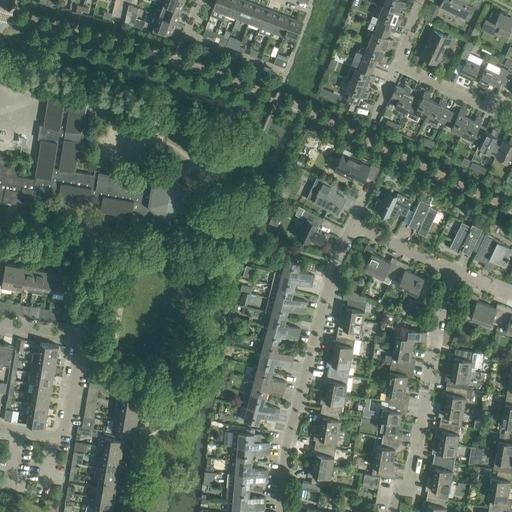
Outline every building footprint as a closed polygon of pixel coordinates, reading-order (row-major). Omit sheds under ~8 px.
[(180,10),(184,0),(165,0),(164,3),(180,10)] [(225,12),(229,0),(216,0),(213,8),(225,12)] [(237,17),(243,0),(242,0),(229,0),(225,12),(237,17)] [(249,21),(255,5),(243,0),(237,17),(249,21)] [(402,0),(384,0),(383,5),(399,12),(401,7),(405,8),(408,2),(402,0)] [(442,0),(439,6),(449,11),(468,20),(472,13),(476,4),(475,4),(475,5),(467,2),(468,0),(442,0)] [(176,22),(180,10),(164,3),(159,15),(176,22)] [(139,12),(131,11),(133,5),(129,4),(128,10),(125,23),(135,26),(139,12)] [(261,26),(267,9),(255,5),(249,21),(261,26)] [(397,17),(399,12),(383,5),(378,17),(373,15),(370,22),(377,25),(390,30),(393,23),(399,25),(401,19),(397,17)] [(273,30),(279,14),(267,9),(261,26),(259,31),(271,36),(273,30)] [(486,17),(482,26),(481,28),(495,35),(498,30),(508,35),(511,29),(511,16),(500,11),(498,14),(492,11),(488,18),(486,17)] [(285,35),(291,18),(279,14),(273,30),(285,35)] [(171,33),(176,22),(159,15),(155,27),(154,26),(152,31),(164,35),(166,31),(171,33)] [(296,39),(303,23),(291,18),(285,35),(296,39)] [(388,37),(390,30),(377,25),(375,32),(373,31),(368,43),(385,49),(387,44),(391,45),(394,39),(388,37)] [(218,32),(206,28),(202,36),(214,41),(218,32)] [(433,29),(421,55),(437,63),(446,45),(448,46),(452,38),(433,29)] [(230,36),(226,45),(234,48),(238,39),(230,36)] [(383,54),(385,49),(368,43),(366,48),(363,47),(360,48),(358,51),(356,51),(353,59),(361,62),(361,61),(374,66),(377,59),(385,62),(387,56),(383,54)] [(473,80),(477,71),(480,65),(467,58),(470,52),(463,48),(457,61),(462,63),(463,61),(465,62),(459,73),(473,80)] [(288,60),(282,58),(277,56),(274,63),(285,68),(288,60)] [(371,74),(374,66),(361,61),(361,62),(353,59),(350,66),(346,77),(350,79),(367,85),(369,80),(373,81),(375,75),(371,74)] [(482,73),(478,82),(492,89),(497,78),(502,81),(506,72),(508,69),(502,66),(498,73),(485,67),(482,73)] [(365,90),(367,85),(350,79),(346,90),(348,91),(345,98),(347,99),(344,106),(351,109),(354,110),(356,103),(358,103),(361,96),(367,98),(369,92),(365,90)] [(407,110),(413,98),(414,96),(409,93),(411,89),(405,86),(402,92),(395,89),(389,101),(396,104),(395,106),(406,111),(407,110)] [(329,91),(323,89),(320,95),(326,98),(329,91)] [(426,116),(433,101),(428,98),(430,94),(424,91),(420,101),(413,98),(407,110),(409,112),(407,115),(417,120),(421,114),(426,116)] [(36,184),(34,197),(51,200),(52,194),(59,195),(59,197),(90,202),(90,200),(102,202),(101,210),(131,215),(133,200),(141,201),(144,184),(132,182),(132,177),(98,172),(98,175),(75,171),(80,140),(81,132),(85,111),(86,101),(49,95),(44,124),(40,123),(39,134),(46,135),(45,139),(42,138),(35,179),(39,179),(38,184),(36,184)] [(438,103),(433,101),(426,116),(437,122),(438,120),(445,123),(450,111),(444,108),(446,102),(440,99),(438,103)] [(462,134),(469,118),(465,116),(467,111),(460,109),(458,114),(450,111),(445,123),(452,126),(451,128),(462,134)] [(474,120),(469,118),(462,134),(472,139),(471,141),(479,144),(486,130),(487,127),(480,124),(483,119),(476,116),(474,120)] [(392,121),(389,127),(396,130),(399,125),(392,121)] [(491,132),(486,130),(479,144),(478,146),(489,151),(488,153),(495,156),(496,154),(503,140),(496,137),(499,131),(493,128),(491,132)] [(504,139),(503,140),(496,154),(507,160),(508,158),(511,160),(511,137),(509,141),(504,139)] [(428,138),(425,144),(432,147),(435,141),(428,138)] [(34,201),(34,197),(36,184),(38,184),(39,179),(35,179),(16,175),(18,167),(4,165),(5,156),(0,155),(0,153),(0,152),(0,199),(16,202),(17,198),(34,201)] [(343,153),(334,170),(353,179),(354,176),(363,181),(366,176),(374,180),(380,168),(372,164),(371,166),(343,153)] [(464,157),(462,162),(468,165),(471,160),(464,157)] [(480,165),(477,170),(485,174),(487,168),(480,165)] [(154,230),(165,219),(185,211),(188,190),(171,177),(151,184),(144,183),(144,184),(141,201),(133,200),(131,215),(129,228),(137,229),(138,227),(154,230)] [(337,186),(328,182),(324,180),(314,201),(337,213),(345,197),(334,192),(337,186)] [(406,216),(413,199),(398,192),(396,196),(385,190),(381,200),(378,199),(374,207),(377,209),(376,211),(391,218),(392,216),(396,218),(399,213),(406,216)] [(426,235),(438,210),(429,205),(430,202),(421,198),(408,223),(419,229),(418,232),(426,235)] [(285,206),(277,203),(270,222),(277,225),(285,206)] [(324,218),(315,213),(305,208),(301,216),(306,219),(297,237),(309,242),(311,239),(322,244),(326,235),(315,230),(318,224),(320,225),(324,218)] [(459,248),(470,253),(482,227),(472,223),(471,225),(462,221),(450,247),(457,250),(459,248)] [(474,257),(486,263),(488,258),(502,264),(503,264),(504,264),(505,263),(506,260),(507,260),(509,258),(508,257),(511,248),(511,247),(498,241),(499,239),(486,233),(474,257)] [(374,273),(382,257),(373,253),(375,248),(366,244),(358,261),(366,264),(364,269),(374,273)] [(257,246),(255,253),(271,257),(272,250),(257,246)] [(392,278),(400,260),(392,256),(390,261),(382,257),(374,273),(390,281),(392,278)] [(280,257),(276,271),(282,272),(282,273),(313,281),(315,275),(302,271),(304,264),(280,257)] [(407,289),(415,273),(406,269),(408,264),(400,260),(392,278),(399,281),(397,285),(407,289)] [(13,289),(17,265),(6,263),(4,273),(2,285),(2,287),(13,289)] [(255,267),(247,264),(243,275),(251,278),(255,267)] [(24,285),(27,267),(17,265),(13,289),(22,291),(23,285),(24,285)] [(34,287),(37,268),(27,267),(24,285),(30,286),(29,291),(33,292),(34,287)] [(43,288),(46,270),(37,268),(34,287),(33,292),(43,293),(43,288)] [(53,290),(57,272),(46,270),(43,288),(53,290)] [(311,286),(313,281),(282,273),(282,272),(276,271),(275,271),(272,284),(293,290),(295,282),(311,286)] [(73,274),(57,272),(53,290),(64,292),(63,297),(69,298),(73,274)] [(426,293),(434,277),(426,272),(424,277),(415,273),(407,289),(417,294),(419,290),(426,293)] [(242,284),(240,290),(251,293),(253,287),(242,284)] [(292,297),(293,290),(272,284),(268,298),(271,298),(275,299),(306,308),(308,301),(292,297)] [(363,321),(366,302),(367,297),(350,289),(349,292),(344,292),(343,298),(348,299),(347,304),(342,303),(341,309),(346,310),(345,317),(363,321)] [(481,321),(487,304),(478,301),(479,296),(471,292),(464,310),(472,313),(470,317),(481,321)] [(305,313),(306,308),(275,299),(271,298),(269,300),(266,309),(268,312),(287,317),(289,309),(305,313)] [(0,311),(9,313),(10,302),(0,300),(0,311)] [(19,314),(20,304),(10,302),(9,313),(19,314)] [(496,307),(487,304),(481,321),(491,325),(492,320),(500,323),(506,306),(498,302),(496,307)] [(29,316),(30,306),(20,304),(19,314),(29,316)] [(39,317),(40,307),(30,306),(29,316),(39,317)] [(511,307),(506,306),(500,323),(507,326),(506,330),(511,332),(511,307)] [(48,319),(50,309),(40,307),(39,317),(48,319)] [(61,311),(56,310),(50,309),(48,319),(59,321),(61,311)] [(285,324),(287,317),(268,312),(265,325),(299,334),(301,328),(285,324)] [(363,321),(345,317),(344,325),(339,324),(338,329),(342,330),(342,335),(337,334),(337,336),(361,340),(360,339),(363,321)] [(299,334),(265,325),(264,325),(260,338),(265,339),(280,343),(282,336),(298,340),(299,334)] [(419,340),(421,330),(402,327),(401,335),(396,334),(394,346),(412,349),(414,339),(419,340)] [(359,354),(361,340),(337,336),(336,340),(331,339),(330,345),(335,345),(334,353),(352,356),(357,357),(357,353),(359,354)] [(23,350),(25,339),(18,338),(16,349),(23,350)] [(278,351),(280,343),(265,339),(261,353),(292,361),(294,355),(278,351)] [(57,355),(59,345),(41,342),(39,352),(57,355)] [(13,346),(2,344),(0,358),(0,362),(0,363),(0,368),(3,369),(4,363),(10,364),(12,356),(13,346)] [(411,358),(412,349),(394,346),(392,356),(397,357),(396,364),(414,367),(416,359),(411,358)] [(480,352),(474,351),(456,348),(455,354),(450,353),(449,358),(454,359),(453,366),(470,369),(471,366),(476,367),(477,367),(480,352)] [(57,355),(39,352),(34,351),(32,362),(37,362),(56,365),(57,355)] [(291,367),(292,361),(261,353),(258,366),(273,370),(275,363),(291,367)] [(352,356),(334,353),(332,360),(327,360),(326,365),(332,366),(331,371),(328,371),(328,372),(331,372),(348,375),(352,356)] [(54,376),(56,365),(37,362),(37,363),(32,362),(31,372),(54,376)] [(413,376),(414,367),(396,364),(396,365),(391,364),(388,382),(406,385),(408,375),(413,376)] [(271,377),(273,370),(258,366),(255,365),(251,379),(285,388),(287,381),(271,377)] [(470,369),(453,366),(451,374),(446,373),(445,379),(450,380),(450,385),(467,388),(470,369)] [(52,386),(54,376),(31,372),(29,382),(52,386)] [(345,393),(348,375),(331,372),(330,377),(325,376),(324,382),(328,382),(327,390),(345,393)] [(284,393),(285,388),(251,379),(248,392),(251,393),(266,396),(268,389),(284,393)] [(406,385),(388,382),(381,381),(381,385),(387,386),(386,392),(391,393),(389,400),(385,400),(408,404),(410,395),(405,394),(406,385)] [(50,396),(52,386),(29,382),(34,383),(32,393),(50,396)] [(447,396),(446,403),(464,406),(467,388),(450,385),(447,384),(447,385),(449,386),(449,390),(443,389),(442,395),(447,396)] [(345,393),(327,390),(326,397),(321,397),(320,402),(325,403),(325,408),(322,407),(322,408),(342,412),(345,393)] [(124,391),(122,401),(140,404),(142,394),(124,391)] [(49,406),(50,396),(32,393),(31,403),(49,406)] [(264,404),(266,396),(251,393),(247,406),(279,414),(280,408),(264,404)] [(511,395),(506,395),(505,403),(503,413),(511,414),(511,395)] [(407,413),(408,404),(385,400),(383,408),(382,418),(400,422),(401,412),(407,413)] [(139,414),(140,404),(122,401),(117,401),(115,410),(139,414)] [(49,406),(31,403),(25,402),(23,412),(29,413),(47,416),(49,406)] [(464,406),(446,403),(445,411),(440,410),(439,416),(444,417),(443,421),(461,424),(464,406)] [(277,420),(279,414),(247,406),(244,420),(259,424),(261,416),(277,420)] [(339,430),(342,412),(322,408),(324,409),(324,414),(318,413),(317,418),(322,419),(321,427),(339,430)] [(13,410),(6,409),(4,420),(11,421),(13,410)] [(137,424),(139,414),(115,410),(113,420),(137,424)] [(45,427),(47,416),(29,413),(27,424),(45,427)] [(511,414),(503,413),(501,424),(506,424),(505,432),(511,433),(511,414)] [(398,431),(400,422),(382,418),(381,422),(380,429),(384,430),(383,438),(402,441),(403,432),(398,431)] [(136,428),(137,424),(113,420),(111,431),(137,435),(138,429),(136,428)] [(461,424),(443,421),(440,421),(440,422),(443,422),(442,427),(437,426),(436,432),(441,433),(439,440),(458,443),(461,424)] [(91,435),(92,428),(82,426),(78,426),(76,438),(80,439),(81,433),(91,435)] [(339,430),(321,427),(319,434),(315,433),(314,439),(319,440),(318,445),(315,444),(315,445),(336,448),(339,430)] [(261,433),(239,431),(232,431),(231,445),(238,445),(270,448),(270,442),(260,441),(261,433)] [(103,436),(100,435),(99,445),(104,446),(123,449),(124,439),(119,438),(119,435),(104,432),(103,436)] [(511,433),(505,432),(504,440),(499,439),(497,450),(511,452),(511,433)] [(400,449),(402,441),(383,438),(382,445),(377,444),(375,455),(393,458),(395,449),(400,449)] [(458,443),(439,440),(438,447),(433,447),(432,452),(438,453),(437,458),(434,457),(434,458),(454,461),(458,443)] [(87,444),(75,442),(75,445),(74,449),(86,451),(87,444)] [(269,454),(270,448),(238,445),(237,459),(252,460),(253,453),(269,454)] [(333,466),(336,448),(315,445),(318,446),(317,450),(312,449),(311,455),(316,456),(314,463),(333,466)] [(121,460),(123,449),(104,446),(103,457),(121,460)] [(511,452),(497,450),(495,460),(494,469),(498,469),(511,471),(511,452)] [(392,464),(393,458),(375,455),(373,465),(378,466),(376,474),(380,475),(395,478),(397,465),(392,464)] [(119,470),(121,460),(103,457),(100,457),(98,467),(101,467),(119,470)] [(451,480),(454,461),(434,458),(434,459),(437,459),(436,464),(430,463),(429,469),(434,470),(433,477),(451,480)] [(251,468),(252,460),(237,459),(236,473),(267,476),(268,470),(251,468)] [(333,466),(314,463),(313,471),(308,470),(307,476),(312,476),(311,482),(330,485),(333,466)] [(118,480),(119,470),(101,467),(98,467),(96,467),(95,476),(99,477),(118,480)] [(511,481),(511,471),(498,469),(497,477),(492,476),(491,484),(488,483),(488,486),(509,490),(510,481),(511,481)] [(267,476),(236,473),(228,472),(227,486),(250,488),(250,480),(267,482),(267,476)] [(378,487),(380,475),(376,474),(365,472),(363,484),(378,487)] [(116,490),(118,480),(99,477),(98,487),(116,490)] [(451,480),(433,477),(432,485),(427,484),(426,489),(431,490),(430,495),(427,494),(448,498),(451,480)] [(114,500),(116,490),(98,487),(92,486),(92,491),(97,491),(96,497),(114,500)] [(249,496),(250,488),(227,486),(226,500),(227,500),(265,503),(266,497),(249,496)] [(511,500),(507,500),(509,490),(488,486),(487,491),(490,491),(489,497),(493,498),(492,506),(511,509),(511,501),(511,500)] [(445,511),(448,498),(427,494),(427,496),(430,496),(429,501),(424,500),(423,505),(428,506),(426,511),(445,511)] [(113,510),(114,500),(96,497),(95,503),(90,502),(89,506),(113,510)] [(265,509),(265,503),(227,500),(226,511),(247,511),(248,508),(265,509)]
